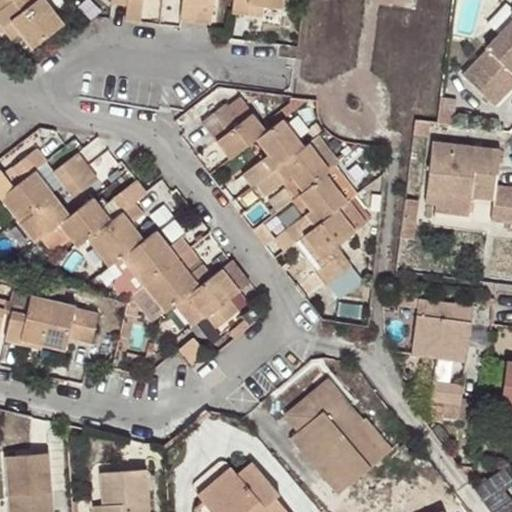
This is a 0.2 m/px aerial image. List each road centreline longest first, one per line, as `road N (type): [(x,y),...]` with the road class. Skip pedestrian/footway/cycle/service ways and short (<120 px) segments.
road 1 (residential): [(41,98),(153,134),(294,313),(157,427),(0,392)]
road 2 (residential): [(41,98),(99,44),(254,64)]
